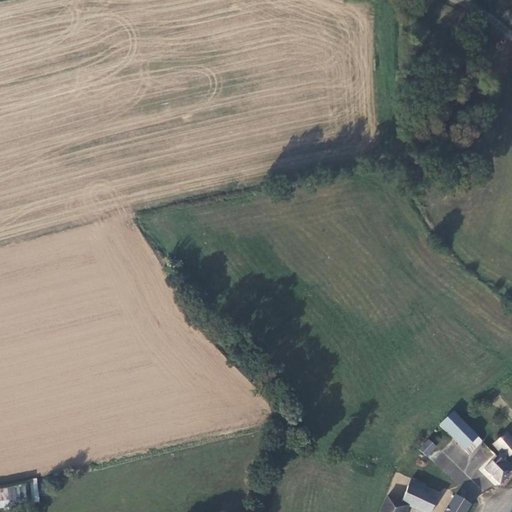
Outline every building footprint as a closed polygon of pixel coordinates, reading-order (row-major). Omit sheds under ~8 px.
[(458,452),(472,439),(452,419),(443,410),(430,423),(458,452)] [(494,462),(507,450),(509,447),(496,430),(492,433),(490,430),(487,429),(485,431),(485,434),(487,436),(483,441),(489,450),(472,466),(489,484),(503,471),(494,462)] [(419,439),(409,448),(417,455),(426,445),(419,439)] [(399,478),(390,502),(396,504),(414,511),(419,511),(427,495),(412,490),(414,484),(399,478)] [(37,484),(0,488),(0,508),(39,504),(37,484)] [(457,494),(453,500),(460,504),(466,500),(457,494)] [(433,511),(455,511),(460,504),(453,500),(443,495),(433,511)] [(393,511),(396,504),(390,502),(382,499),(374,496),(368,511),(393,511)]
